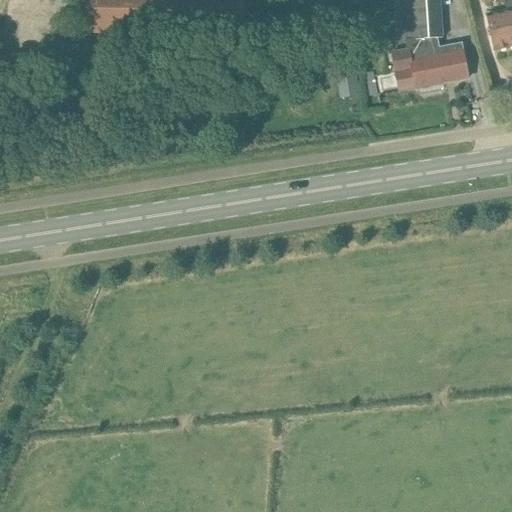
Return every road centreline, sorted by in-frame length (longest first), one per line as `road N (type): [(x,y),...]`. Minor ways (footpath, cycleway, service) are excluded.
road 1 (secondary): [(511,162),(0,241)]
road 2 (track): [(0,411),(42,320),(50,265)]
